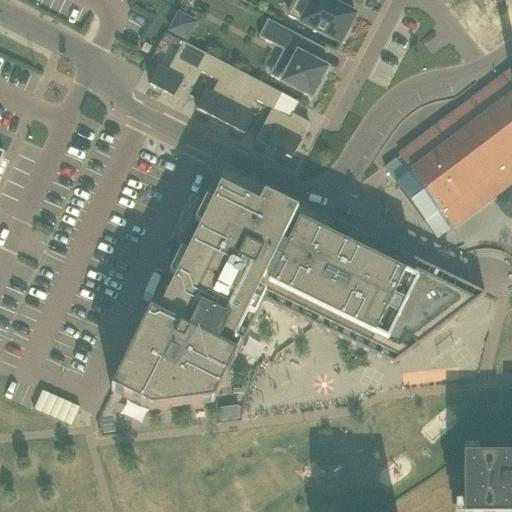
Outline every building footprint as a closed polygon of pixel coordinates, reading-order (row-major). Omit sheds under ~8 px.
[(296,0),(308,9),(301,23),(341,44),(341,43),(344,44),(352,31),(349,29),(351,25),(355,19),(354,18),(355,16),(325,0),(296,0)] [(183,39),(184,38),(190,25),(177,17),(169,31),(183,39)] [(326,51),(268,21),(259,38),(286,52),(281,62),(290,67),(282,83),(312,99),(322,79),(320,78),(326,68),(319,64),(326,51)] [(182,43),(166,34),(165,34),(160,43),(167,46),(173,45),(180,48),(182,43)] [(201,73),(209,57),(183,43),(168,73),(159,68),(149,86),(162,93),(161,95),(172,101),(182,82),(193,88),(201,73)] [(219,125),(245,76),(209,57),(201,73),(218,82),(211,95),(206,93),(196,111),(209,118),(208,120),(219,125)] [(511,71),(410,148),(410,147),(399,155),(399,156),(383,168),(437,239),(453,227),(464,219),(463,218),(511,181),(511,71)] [(245,76),(219,125),(230,131),(231,129),(244,136),(254,118),(248,115),(255,101),(272,110),(273,111),(282,95),(245,76)] [(272,110),(256,141),(267,147),(266,150),(277,156),(278,154),(291,161),(310,124),(292,115),(290,120),(273,111),(272,110)] [(485,296),(332,220),(331,222),(332,222),(329,228),(218,174),(173,266),(174,267),(175,265),(182,269),(156,322),(148,338),(139,334),(111,392),(151,412),(213,404),(264,302),(384,361),(393,365),(485,296)] [(41,390),(32,409),(70,425),(78,407),(41,390)] [(240,419),(239,406),(218,409),(220,422),(240,419)] [(511,511),(511,457),(464,457),(463,511),(511,511)]
